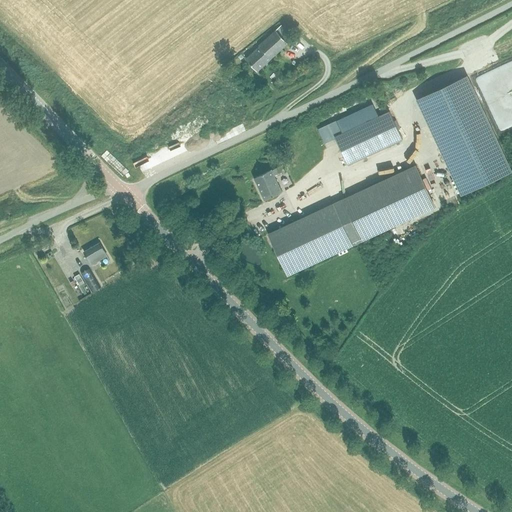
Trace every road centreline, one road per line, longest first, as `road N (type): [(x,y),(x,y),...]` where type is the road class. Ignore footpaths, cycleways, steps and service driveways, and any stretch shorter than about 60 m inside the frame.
road 1 (secondary): [(478,511),(404,464),(322,394),(121,189)]
road 2 (unclassified): [(511,3),(121,189)]
road 3 (secondary): [(90,159),(0,67)]
